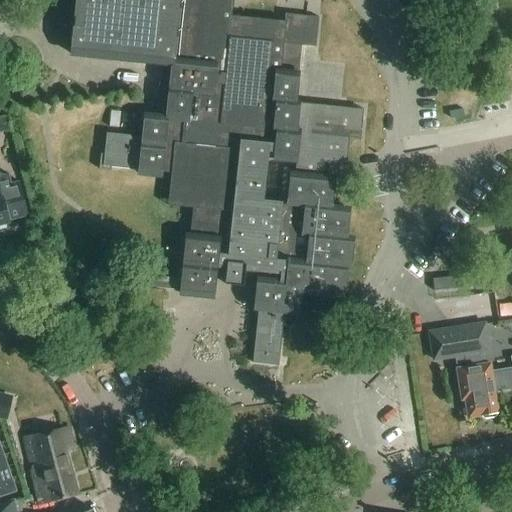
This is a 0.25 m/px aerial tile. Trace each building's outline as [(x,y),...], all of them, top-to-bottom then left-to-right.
[(57,0),(54,35),(70,37),(68,56),(160,66),(155,114),(143,113),(141,137),(105,133),(103,155),(100,155),(99,170),(110,171),(111,168),(137,171),(136,176),(161,178),(162,172),(171,172),(167,206),(192,208),(189,235),(185,234),(180,279),(150,276),(149,287),(178,290),(178,297),(213,300),(217,269),(227,270),(225,285),(243,287),(245,272),(279,275),(279,280),(256,277),(252,311),(257,312),(252,364),(277,366),(283,315),(299,317),(301,295),(344,299),(347,268),(351,269),(354,239),(347,238),(351,208),(333,206),(335,178),(323,177),(294,174),(294,172),(288,171),(285,203),(263,200),(268,153),(273,154),(272,161),(295,164),(296,161),(324,164),(345,167),(348,140),(348,138),(359,140),(362,110),(294,103),(300,46),(315,47),(318,18),(285,14),(285,22),(231,16),(233,0),(57,0)] [(117,128),(119,113),(109,112),(107,127),(117,128)] [(0,134),(10,133),(8,117),(0,118),(0,134)] [(0,229),(4,228),(5,223),(12,222),(27,218),(19,182),(11,184),(8,173),(0,175),(0,229)] [(478,273),(436,275),(437,295),(479,293),(478,273)] [(487,324),(487,323),(431,331),(435,358),(465,354),(467,366),(458,367),(462,399),(465,398),(468,416),(480,414),(483,418),(494,417),(497,411),(499,411),(496,390),(511,388),(511,368),(493,371),(492,362),(483,364),(477,325),(487,324)] [(0,396),(0,417),(7,419),(11,399),(0,396)] [(41,505),(79,495),(68,449),(74,447),(69,426),(24,437),(41,505)] [(0,497),(16,492),(0,443),(0,497)] [(16,511),(14,501),(0,503),(0,511),(92,511),(92,510),(86,511),(16,511)]
